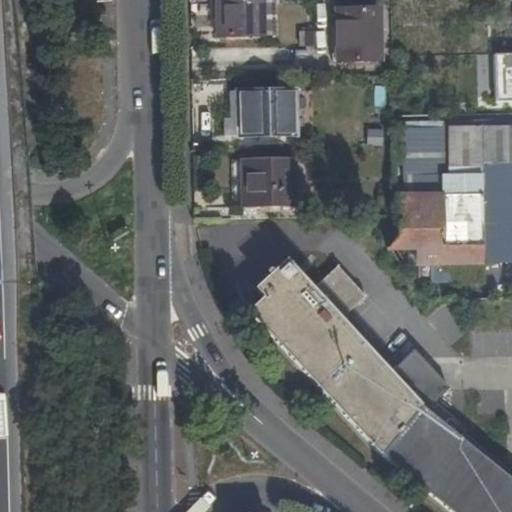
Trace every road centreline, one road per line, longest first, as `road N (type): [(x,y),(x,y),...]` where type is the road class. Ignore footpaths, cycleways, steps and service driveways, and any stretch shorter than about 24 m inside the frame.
road 1 (tertiary): [(0,202),(160,339)]
road 2 (primary): [(0,179),(29,194),(66,192),(96,179),(146,112)]
road 3 (tertiary): [(262,425),(158,273)]
road 4 (primary): [(163,511),(160,339)]
road 5 (tertiary): [(192,511),(259,485),(346,511)]
road 6 (primary): [(158,273),(146,112)]
road 7 (tertiary): [(262,425),(372,511)]
